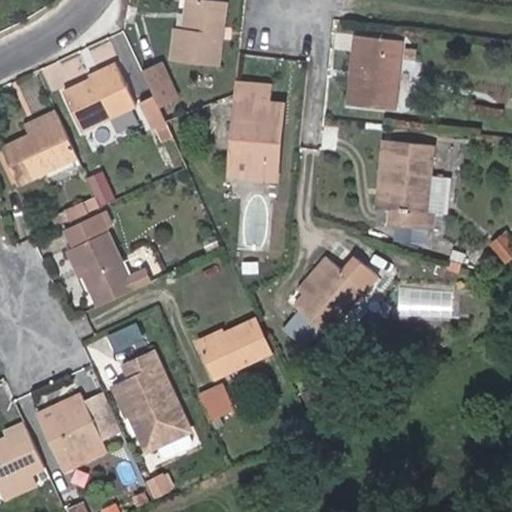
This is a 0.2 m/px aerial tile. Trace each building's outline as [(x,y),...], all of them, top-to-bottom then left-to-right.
[(219,66),(227,2),(212,0),(194,0),(191,29),(183,29),(175,28),(171,60),(219,66)] [(191,29),(194,0),(186,0),(183,29),(191,29)] [(401,48),(402,40),(355,35),(352,71),(362,72),(358,106),(395,110),(400,59),(401,48)] [(416,61),(417,49),(401,48),(400,59),(416,61)] [(179,99),(161,61),(142,71),(154,96),(159,108),(179,99)] [(90,79),(118,66),(117,63),(89,77),(90,79)] [(137,105),(118,66),(90,79),(63,92),(82,131),(137,105)] [(358,106),(362,72),(352,71),(348,105),(358,106)] [(270,180),(274,123),(282,124),(284,104),(269,102),(270,85),(238,83),(230,176),(270,180)] [(159,108),(154,96),(140,103),(153,131),(155,130),(167,125),(165,122),(159,108)] [(77,157),(56,111),(25,126),(29,136),(1,148),(2,151),(17,182),(19,185),(77,157)] [(277,181),(282,124),(274,123),(270,180),(277,181)] [(180,153),(167,125),(155,130),(169,159),(180,153)] [(381,209),(388,140),(383,140),(376,208),(381,209)] [(445,214),(449,178),(431,175),(434,145),(388,140),(381,209),(390,210),(389,225),(433,229),(433,228),(435,213),(443,214),(445,214)] [(17,182),(2,151),(0,152),(0,158),(12,184),(17,182)] [(88,213),(101,207),(96,197),(83,202),(88,213)] [(88,213),(83,202),(65,211),(70,220),(70,221),(88,213)] [(71,249),(98,307),(137,289),(153,282),(145,267),(130,275),(109,230),(114,228),(105,210),(64,230),(72,248),(71,249)] [(70,220),(65,211),(51,218),(55,227),(70,220)] [(442,230),(443,214),(435,213),(433,228),(442,230)] [(511,258),(511,239),(506,233),(492,245),(507,263),(511,258)] [(225,249),(218,235),(202,242),(209,257),(225,249)] [(304,296),(334,262),(328,257),(298,291),(304,296)] [(328,335),(366,290),(334,262),(304,296),(295,306),(328,335)] [(458,272),(460,266),(450,262),(449,269),(458,272)] [(280,278),(259,305),(275,317),(295,291),(280,278)] [(215,380),(273,353),(256,317),(225,332),(198,345),(215,380)] [(116,348),(143,335),(137,322),(110,334),(116,348)] [(198,345),(225,332),(224,328),(196,342),(198,345)] [(192,431),(155,351),(123,366),(129,380),(116,386),(129,415),(139,411),(147,429),(138,433),(147,452),(158,447),(189,432),(192,431)] [(336,403),(324,382),(302,395),(314,416),(336,403)] [(236,409),(224,384),(199,396),(211,421),(236,409)] [(129,415),(116,386),(112,387),(126,416),(129,415)] [(41,423),(85,402),(81,393),(36,414),(41,423)] [(103,440),(121,431),(105,395),(86,403),(103,440)] [(86,403),(85,402),(41,423),(63,471),(108,450),(103,440),(86,403)] [(147,429),(139,411),(129,415),(138,433),(147,429)] [(6,436),(26,427),(24,422),(4,432),(6,436)] [(38,483),(33,473),(45,467),(26,427),(6,436),(0,439),(0,491),(4,499),(38,483)] [(194,442),(189,432),(158,447),(162,456),(168,458),(191,447),(194,442)] [(164,475),(163,473),(148,481),(156,497),(171,489),(164,475)] [(175,486),(169,473),(164,475),(171,489),(175,486)] [(149,502),(145,492),(133,497),(138,507),(149,502)]
